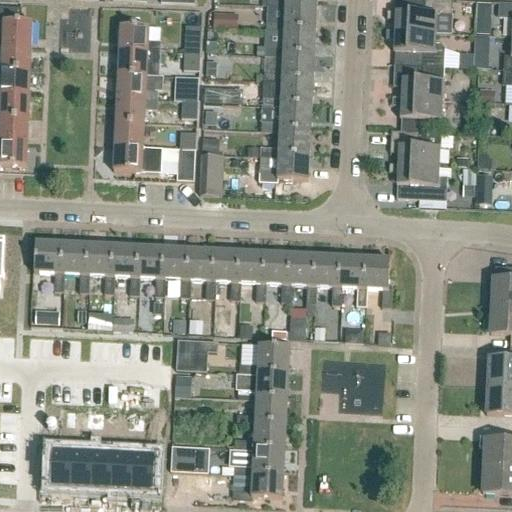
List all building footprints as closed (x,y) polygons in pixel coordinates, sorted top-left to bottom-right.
[(317,7),(316,0),(285,0),(286,1),(269,1),(269,0),(268,0),(267,10),(285,11),(285,6),(317,7)] [(388,14),(387,22),(389,23),(389,22),(396,22),(396,34),(394,34),(394,35),(438,37),(438,36),(436,36),(437,19),(439,19),(439,18),(452,18),(453,4),(426,3),(396,1),(395,15),(388,14)] [(315,32),(317,7),(285,6),(285,11),(284,27),(268,26),(268,25),(267,25),(266,35),(284,36),(284,31),(315,32)] [(477,6),(477,21),(492,22),(492,7),(477,6)] [(511,40),(511,7),(499,7),(499,21),(511,21),(511,40),(511,41),(511,40)] [(3,49),(31,50),(32,25),(21,25),(22,12),(0,10),(0,24),(4,25),(4,38),(0,38),(0,48),(3,49)] [(226,30),(226,17),(215,16),(214,30),(226,30)] [(120,55),(160,56),(161,45),(148,45),(149,31),(121,30),(120,55)] [(185,58),(200,58),(202,31),(186,30),(185,58)] [(315,32),(284,31),(284,36),(283,52),(267,51),(265,51),(265,60),(283,61),(283,56),(314,58),(315,32)] [(394,35),(394,34),(387,34),(386,41),(388,42),(388,41),(395,41),(395,53),(394,53),(394,55),(395,55),(394,68),(422,70),(444,70),(445,53),(440,47),(435,47),(436,38),(438,38),(438,37),(394,35)] [(511,40),(511,41),(511,42),(511,41),(511,59),(503,59),(503,73),(511,73),(511,40)] [(218,56),(218,45),(207,45),(207,56),(218,56)] [(30,74),(31,50),(3,49),(2,73),(30,74)] [(258,50),(257,60),(265,60),(265,51),(258,50)] [(160,67),(160,56),(120,55),(119,78),(147,80),(147,67),(160,67)] [(313,83),(314,58),(283,56),(283,61),(282,77),(265,76),(264,76),(264,85),(282,86),(282,81),(313,83)] [(200,75),(200,58),(185,58),(184,74),(200,75)] [(475,63),(475,72),(489,72),(489,64),(475,63)] [(207,65),(207,79),(216,79),(216,65),(207,65)] [(394,68),(393,90),(395,90),(395,88),(403,89),(402,101),(401,101),(401,102),(443,104),(441,103),(442,85),(444,85),(444,84),(444,70),(422,70),(394,68)] [(0,72),(0,96),(29,98),(30,74),(2,73),(0,72)] [(511,73),(503,73),(502,88),(511,88),(511,73)] [(146,94),(147,80),(119,78),(118,103),(158,104),(158,95),(146,94)] [(312,108),(313,83),(282,81),(282,86),(281,102),(264,102),(264,101),(263,101),(263,111),(281,112),(281,107),(312,108)] [(183,106),(198,106),(199,89),(183,89),(183,106)] [(491,105),(492,94),(481,93),(481,105),(491,105)] [(29,122),(29,98),(0,96),(0,106),(1,106),(1,121),(29,122)] [(393,101),(392,109),(394,109),(394,108),(402,108),(402,120),(400,120),(400,122),(401,122),(401,136),(419,137),(428,137),(429,123),(442,124),(442,123),(440,122),(441,105),(443,106),(443,104),(401,102),(401,101),(393,101)] [(157,114),(158,104),(118,103),(116,127),(144,128),(145,113),(157,114)] [(197,123),(198,106),(183,106),(182,122),(197,123)] [(279,137),(280,132),(311,133),(312,108),(281,107),(281,112),(263,111),(261,136),(279,137)] [(217,128),(217,115),(207,115),(206,128),(217,128)] [(0,132),(0,144),(28,146),(29,122),(1,121),(0,133),(0,132)] [(143,152),(144,128),(116,127),(115,150),(143,152)] [(310,159),(311,133),(280,132),(279,137),(279,153),(262,152),(261,152),(260,161),(278,162),(278,157),(310,159)] [(391,135),(390,156),(391,156),(400,156),(399,168),(397,168),(397,169),(440,171),(440,170),(438,170),(439,152),(441,152),(441,151),(440,151),(440,138),(428,137),(419,137),(401,136),(391,135)] [(180,154),(196,154),(197,137),(181,137),(180,154)] [(202,141),(202,157),(218,158),(219,142),(202,141)] [(0,171),(0,170),(27,171),(28,146),(0,144),(0,171)] [(161,152),(143,152),(115,150),(114,175),(159,177),(161,152)] [(161,152),(159,177),(179,178),(180,171),(180,154),(161,152)] [(196,154),(180,154),(180,171),(179,178),(179,185),(194,185),(196,154)] [(308,184),(310,159),(278,157),(278,162),(278,172),(260,171),(259,186),(278,187),(278,183),(308,184)] [(467,170),(467,162),(457,162),(457,170),(467,170)] [(390,168),(389,176),(390,176),(390,175),(399,175),(398,187),(397,187),(397,188),(397,202),(419,203),(446,205),(447,191),(447,182),(437,181),(438,172),(440,172),(440,171),(397,169),(397,168),(390,168)] [(201,175),(200,199),(220,200),(221,176),(201,175)] [(493,180),(479,180),(478,209),(492,209),(493,180)] [(464,199),(474,200),(474,189),(464,189),(464,199)] [(60,278),(62,247),(36,246),(34,277),(56,278),(55,294),(55,296),(64,296),(65,278),(60,278)] [(85,279),(87,248),(62,247),(60,278),(65,278),(81,279),(80,296),(80,297),(90,297),(90,279),(85,279)] [(111,280),(112,249),(87,248),(85,279),(90,279),(106,280),(106,297),(105,297),(105,298),(115,299),(116,281),(111,280)] [(136,282),(137,251),(112,249),(111,280),(116,281),(132,281),(131,298),(130,298),(130,299),(140,300),(141,282),(136,282)] [(161,283),(163,252),(137,251),(136,282),(141,282),(157,283),(156,299),(155,301),(165,301),(166,283),(161,283)] [(186,284),(188,253),(163,252),(161,283),(166,283),(182,284),(181,301),(181,300),(181,302),(190,302),(191,284),(186,284)] [(211,285),(213,254),(188,253),(186,284),(191,284),(207,285),(206,302),(206,303),(215,303),(216,285),(211,285)] [(237,286),(238,256),(213,254),(211,285),(216,285),(232,286),(232,303),(231,303),(231,304),(241,305),(242,287),(237,286)] [(262,288),(263,257),(238,256),(237,286),(242,287),(258,288),(257,304),(256,304),(256,305),(266,306),(267,288),(262,288)] [(287,289),(289,258),(263,257),(262,288),(267,288),(283,289),(282,305),(282,307),(291,307),(292,289),(287,289)] [(312,290),(314,259),(289,258),(287,289),(292,289),(308,290),(307,307),(306,317),(316,317),(316,308),(317,290),(312,290)] [(338,291),(339,260),(314,259),(312,290),(317,290),(333,291),(333,308),(332,308),(332,309),(342,310),(343,292),(338,291)] [(363,293),(364,262),(339,260),(338,291),(343,292),(358,292),(358,309),(357,309),(357,310),(367,311),(368,293),(363,293)] [(363,293),(368,293),(384,294),(383,310),(382,310),(382,312),(392,312),(393,293),(389,293),(390,263),(364,262),(363,293)] [(492,309),(491,309),(491,310),(511,311),(511,283),(493,283),(493,284),(488,283),(487,298),(493,298),(492,309)] [(511,338),(511,350),(511,311),(491,310),(491,311),(492,311),(492,321),(486,321),(486,335),(491,336),(491,337),(511,338)] [(59,329),(60,316),(36,314),(35,328),(59,329)] [(89,316),(88,333),(112,334),(113,321),(113,318),(89,316)] [(113,321),(113,335),(133,335),(133,321),(113,321)] [(306,323),(290,322),(289,344),(305,345),(306,323)] [(230,325),(215,324),(214,339),(229,340),(230,325)] [(175,326),(174,336),(185,336),(185,326),(175,326)] [(191,326),(190,337),(201,337),(202,326),(191,326)] [(241,328),(241,341),(251,342),(252,329),(241,328)] [(315,331),(314,344),(324,344),(325,331),(315,331)] [(363,347),(364,333),(346,333),(345,346),(363,347)] [(273,334),(272,343),(287,344),(287,335),(273,334)] [(197,376),(198,356),(217,357),(218,347),(178,345),(177,375),(197,376)] [(258,374),(289,376),(290,350),(259,349),(242,348),(241,369),(240,369),(240,378),(258,379),(258,374)] [(511,363),(490,362),(488,390),(511,391),(511,363)] [(240,378),(238,403),(256,404),(257,400),(287,401),(289,376),(258,374),(258,379),(240,378)] [(176,379),(175,399),(190,399),(191,380),(176,379)] [(511,391),(488,390),(487,418),(511,419),(511,391)] [(286,426),(287,401),(257,400),(256,404),(255,420),(239,420),(239,419),(237,419),(237,429),(255,430),(255,425),(286,426)] [(67,429),(75,430),(76,415),(68,415),(67,429)] [(87,431),(95,431),(96,416),(88,416),(87,431)] [(104,417),(96,416),(95,431),(103,431),(104,417)] [(128,432),(136,433),(137,418),(129,418),(128,432)] [(145,419),(137,418),(136,433),(144,433),(145,419)] [(285,452),(286,426),(255,425),(255,430),(254,446),(237,445),(237,444),(236,444),(236,454),(254,455),(254,450),(285,452)] [(484,470),(511,471),(511,444),(486,443),(484,470)] [(232,454),(232,469),(235,469),(234,479),(252,480),(253,475),(284,477),(285,452),(254,450),(254,455),(236,454),(232,454)] [(172,465),(180,465),(180,470),(196,471),(197,452),(172,451),(172,465)] [(50,488),(50,491),(52,491),(53,491),(72,491),(74,456),(54,455),(54,454),(52,454),(52,456),(51,488),(50,488)] [(74,456),(72,491),(92,493),(94,457),(74,456)] [(94,457),(92,493),(113,494),(114,458),(94,457)] [(114,458),(113,494),(133,495),(135,459),(114,458)] [(135,459),(133,495),(152,496),(155,496),(155,494),(156,462),(156,460),(154,459),(154,460),(135,459)] [(511,471),(484,470),(483,497),(511,498),(511,471)] [(282,503),(284,477),(253,475),(252,480),(234,479),(234,495),(233,504),(252,505),(252,501),(282,503)] [(184,492),(196,493),(197,479),(185,478),(184,492)] [(181,491),(170,490),(169,507),(180,507),(181,491)]
